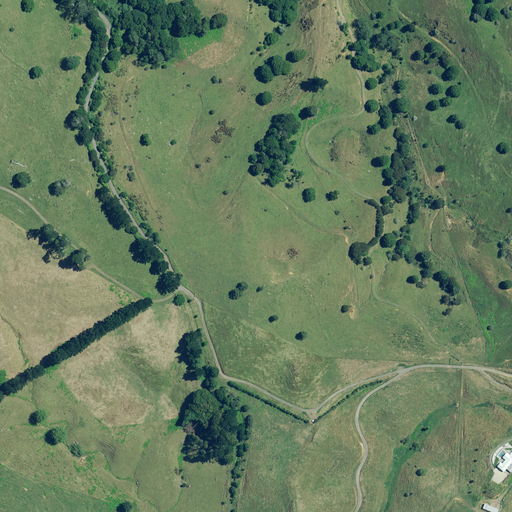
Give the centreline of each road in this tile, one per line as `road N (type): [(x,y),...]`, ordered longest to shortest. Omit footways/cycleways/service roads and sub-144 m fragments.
road 1 (track): [(464,366),(419,319),(375,296),(369,257),(384,225),(379,205),(315,164),(306,143),(307,127),(363,107),(352,35),(337,0)]
road 2 (track): [(79,0),(104,39),(87,130),(127,219),(187,299)]
road 3 (track): [(187,299),(199,305),(219,378),(307,411),(337,391),(404,369)]
road 4 (track): [(404,369),(358,403),(363,450),(354,511)]
